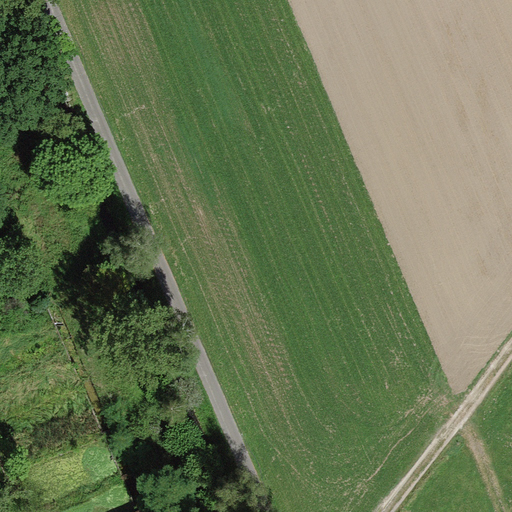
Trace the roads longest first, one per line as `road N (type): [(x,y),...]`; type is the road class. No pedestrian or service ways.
road 1 (residential): [(34,0),(265,511)]
road 2 (track): [(391,511),(511,351)]
